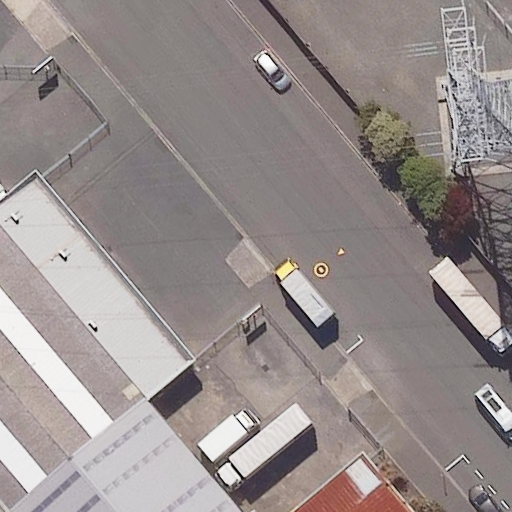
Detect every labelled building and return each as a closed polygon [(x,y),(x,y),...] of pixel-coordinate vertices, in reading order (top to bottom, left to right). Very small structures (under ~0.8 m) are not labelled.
[(0,202),(0,224),(146,399),(195,358),(38,171),(0,202)] [(9,511),(146,399),(0,224),(0,501),(8,511),(9,511)] [(242,511),(146,399),(9,511),(242,511)] [(414,511),(364,453),(292,511),(414,511)] [(8,511),(0,501),(0,511),(8,511)]
